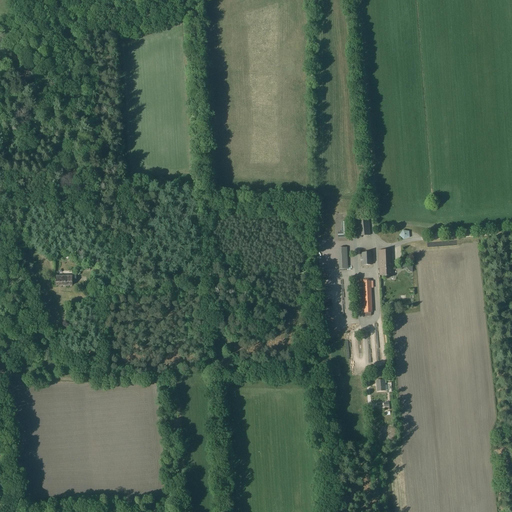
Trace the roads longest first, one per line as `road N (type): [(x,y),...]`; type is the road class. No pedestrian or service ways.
road 1 (track): [(214,367),(192,0)]
road 2 (track): [(377,511),(354,239)]
road 3 (track): [(0,368),(38,362),(90,377),(214,367)]
road 4 (unknown): [(373,271),(378,312),(364,320),(335,317),(335,278),(356,273)]
road 5 (track): [(223,511),(214,367)]
road 6 (tertiary): [(0,42),(122,0)]
